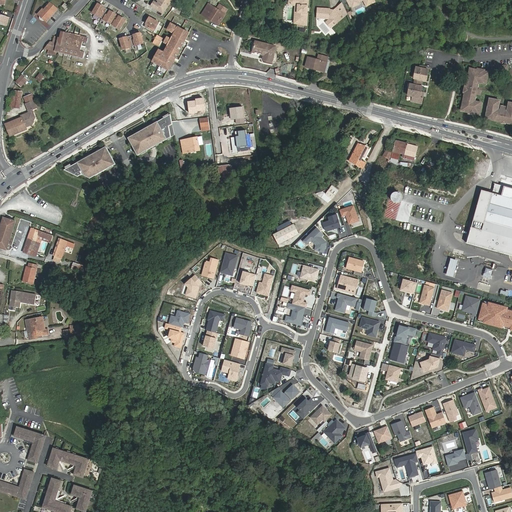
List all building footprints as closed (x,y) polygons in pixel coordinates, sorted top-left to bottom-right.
[(59,7),(53,0),(46,7),(44,6),(40,10),(41,11),(40,12),(40,14),(41,15),(42,16),(43,16),(45,16),(46,15),(49,18),(59,7)] [(163,13),(170,4),(163,0),(159,0),(159,2),(157,3),(155,7),(163,13)] [(299,22),(302,23),(307,24),(308,0),(289,0),(289,1),(293,2),(296,3),(298,3),(298,17),(299,19),(299,22)] [(289,1),(289,3),(295,5),(296,8),(295,21),(299,22),(299,19),(298,17),(298,3),(296,3),(293,2),(289,1)] [(181,7),(176,4),(170,11),(178,14),(181,7)] [(210,20),(211,18),(221,24),(230,10),(222,5),(220,7),(222,8),(221,9),(223,10),(222,12),(219,9),(210,4),(207,9),(209,11),(205,17),(210,20)] [(107,10),(98,5),(92,14),(99,17),(102,19),(107,10)] [(329,10),(317,9),(316,19),(328,20),(334,26),(341,19),(339,17),(342,15),(336,8),(332,12),(331,12),(329,10)] [(116,14),(107,10),(102,19),(108,22),(111,24),(116,14)] [(120,29),(126,19),(116,14),(111,24),(114,26),(120,29)] [(158,22),(149,16),(145,22),(143,25),(152,31),(158,22)] [(318,26),(326,35),(331,31),(323,22),(318,26)] [(187,34),(169,24),(166,31),(171,33),(173,35),(181,39),(185,38),(187,34)] [(88,38),(63,32),(62,38),(55,37),(53,42),(51,50),(83,58),(85,52),(80,50),(82,46),(83,41),(87,43),(88,38)] [(142,43),(139,33),(129,36),(132,46),(136,45),(142,43)] [(158,42),(157,43),(166,47),(162,54),(159,53),(159,54),(161,56),(160,58),(164,60),(165,58),(170,61),(165,70),(167,71),(173,59),(164,54),(168,49),(169,49),(172,44),(171,43),(174,37),(183,42),(185,38),(181,39),(173,35),(172,36),(168,43),(167,45),(166,46),(158,42)] [(129,36),(119,39),(122,49),(129,47),(132,46),(129,36)] [(173,59),(183,42),(174,37),(171,43),(172,44),(169,49),(168,49),(164,54),(173,59)] [(262,59),(273,62),(277,45),(255,40),(252,51),(263,54),(262,59)] [(53,42),(50,41),(44,48),(51,50),(53,42)] [(403,48),(397,51),(401,59),(407,56),(403,48)] [(170,61),(165,58),(164,60),(160,58),(161,56),(156,53),(151,62),(165,70),(170,61)] [(325,61),(328,62),(330,56),(320,54),(319,59),(308,56),(305,66),(322,71),(325,61)] [(420,69),(416,68),(414,79),(415,79),(414,85),(410,85),(408,96),(413,97),(412,102),(421,104),(423,99),(420,98),(421,92),(422,87),(421,87),(416,86),(417,83),(418,80),(423,81),(426,82),(428,71),(425,70),(423,69),(423,67),(420,67),(420,69)] [(477,72),(469,71),(465,89),(467,89),(466,95),(464,95),(461,109),(469,110),(469,109),(476,110),(475,112),(479,112),(481,100),(474,99),(473,103),(472,103),(475,84),(476,79),(477,80),(477,84),(484,85),(486,74),(483,73),(482,75),(476,74),(477,72)] [(45,76),(39,72),(36,77),(40,81),(45,76)] [(22,74),(15,81),(22,86),(28,78),(22,74)] [(9,107),(19,107),(20,91),(14,91),(14,96),(11,95),(9,107)] [(32,94),(24,97),(27,105),(35,101),(32,94)] [(488,102),(486,114),(489,114),(488,117),(503,120),(503,118),(505,119),(505,120),(511,121),(511,102),(508,102),(507,109),(511,110),(511,112),(493,108),(494,107),(498,108),(499,100),(492,99),(491,102),(488,102)] [(23,118),(6,125),(11,137),(28,130),(27,128),(33,125),(34,122),(32,116),(33,115),(34,113),(33,111),(38,109),(35,101),(27,105),(30,113),(22,116),(23,118)] [(243,107),(235,108),(236,109),(231,110),(232,116),(234,116),(234,120),(237,120),(237,124),(245,123),(243,107)] [(172,121),(170,111),(151,122),(152,124),(144,128),(144,126),(134,132),(135,133),(129,137),(138,153),(141,151),(140,149),(146,145),(147,148),(156,142),(155,140),(157,139),(158,141),(171,134),(169,123),(172,121)] [(269,129),(272,129),(273,116),(261,115),(260,133),(269,133),(269,129)] [(202,119),(203,127),(211,127),(210,118),(202,119)] [(245,131),(236,132),(236,137),(237,148),(239,148),(247,147),(246,135),(245,131)] [(256,150),(254,134),(246,135),(247,147),(239,148),(239,152),(256,150)] [(236,137),(231,138),(233,152),(239,152),(239,148),(237,148),(236,137)] [(197,138),(190,139),(191,142),(182,144),(184,154),(200,151),(197,138)] [(396,140),(393,151),(404,155),(404,157),(414,160),(417,147),(396,140)] [(349,161),(363,168),(366,162),(360,160),(367,147),(358,143),(349,161)] [(87,159),(68,171),(81,177),(85,175),(91,177),(97,174),(98,176),(110,169),(109,167),(115,163),(116,165),(119,164),(110,147),(101,153),(100,152),(94,155),(94,156),(88,160),(87,159)] [(391,153),(386,150),(383,156),(387,159),(391,153)] [(228,168),(220,169),(222,181),(230,180),(228,168)] [(493,194),(483,191),(468,244),(511,256),(511,188),(496,184),(496,185),(495,184),(494,187),(495,187),(493,194)] [(392,188),(390,190),(390,193),(390,195),(392,197),(394,198),(396,199),(399,198),(401,197),(402,195),(402,192),(402,190),(401,188),(398,187),(396,186),(394,187),(392,188)] [(324,195),(326,197),(331,200),(335,195),(329,190),(324,195)] [(295,203),(287,203),(288,216),(294,215),(294,211),(296,211),(295,203)] [(354,206),(340,210),(342,217),(346,215),(349,224),(359,221),(354,206)] [(337,214),(328,217),(329,221),(323,223),(325,231),(327,232),(341,227),(337,214)] [(15,222),(3,218),(0,229),(0,247),(7,250),(15,222)] [(292,224),(273,234),(278,243),(297,233),(292,224)] [(53,236),(32,228),(25,248),(34,251),(39,237),(42,238),(51,241),(53,236)] [(324,234),(317,228),(304,241),(307,244),(311,240),(316,245),(315,250),(323,252),(324,248),(325,249),(326,244),(325,241),(321,237),(324,234)] [(39,237),(34,251),(37,252),(42,238),(39,237)] [(75,245),(61,240),(55,256),(69,261),(75,245)] [(237,256),(225,253),(223,260),(228,261),(227,265),(222,264),(220,272),(224,273),(224,272),(230,274),(232,272),(237,256)] [(364,262),(349,257),(346,268),(354,270),(353,275),(362,277),(363,273),(361,272),(364,262)] [(218,260),(211,258),(210,263),(207,262),(206,263),(205,263),(202,275),(213,278),(214,272),(213,272),(214,269),(215,269),(218,260)] [(459,263),(451,261),(447,277),(454,279),(459,263)] [(82,271),(84,264),(74,262),(72,269),(82,271)] [(28,267),(27,266),(23,282),(33,284),(38,265),(29,263),(28,267)] [(319,270),(304,265),(300,277),(316,282),(317,277),(316,277),(317,274),(318,274),(319,270)] [(256,275),(243,271),(240,283),(245,284),(246,284),(248,284),(253,286),(256,275)] [(259,293),(268,296),(274,276),(265,274),(262,283),(259,282),(258,285),(261,286),(259,293)] [(201,282),(195,275),(185,284),(188,287),(186,294),(195,298),(197,290),(196,289),(199,287),(197,286),(201,282)] [(359,280),(341,275),(337,289),(347,291),(348,287),(356,290),(359,280)] [(417,283),(404,280),(401,290),(414,293),(417,283)] [(434,288),(425,285),(420,303),(430,306),(434,288)] [(311,291),(292,286),(291,291),(296,292),(292,304),(305,307),(306,308),(307,303),(303,302),(306,294),(310,295),(311,291)] [(453,293),(442,290),(437,308),(448,311),(453,293)] [(12,292),(11,307),(20,309),(21,304),(36,305),(37,295),(12,292)] [(357,298),(338,293),(337,297),(340,298),(339,301),(338,301),(336,310),(345,313),(347,305),(355,307),(357,298)] [(481,300),(466,296),(462,311),(473,313),(472,315),(476,316),(481,300)] [(377,301),(367,298),(364,310),(369,311),(368,315),(375,317),(376,313),(374,312),(377,301)] [(490,303),(485,301),(484,304),(483,304),(479,319),(480,319),(479,322),(484,323),(511,329),(511,309),(490,303)] [(288,303),(287,308),(294,309),(291,318),(287,316),(285,321),(300,325),(305,307),(292,304),(288,303)] [(171,316),(169,324),(182,327),(183,324),(181,323),(182,321),(184,322),(187,323),(190,314),(177,310),(176,317),(171,316)] [(225,315),(210,311),(207,320),(209,320),(208,323),(208,324),(208,326),(207,326),(206,330),(207,330),(215,333),(219,318),(224,319),(225,315)] [(251,322),(236,318),(234,327),(241,329),(240,334),(248,336),(251,326),(250,326),(251,322)] [(329,319),(326,331),(334,334),(335,328),(347,331),(349,323),(331,318),(330,319),(329,319)] [(363,318),(360,327),(369,329),(367,335),(376,337),(377,331),(376,331),(377,329),(378,329),(380,322),(363,318)] [(43,319),(27,322),(30,339),(43,336),(42,332),(45,331),(43,319)] [(397,338),(396,337),(394,342),(395,342),(405,345),(408,334),(415,336),(416,330),(400,325),(397,338)] [(79,327),(70,328),(70,331),(71,336),(71,340),(80,339),(79,327)] [(215,333),(207,330),(203,346),(213,348),(217,333),(215,333)] [(447,338),(430,333),(428,342),(435,344),(433,350),(439,351),(438,355),(440,356),(442,356),(447,338)] [(341,339),(334,338),(333,342),(330,340),(328,345),(330,345),(328,351),(339,354),(342,344),(340,343),(341,339)] [(248,342),(237,339),(232,355),(244,358),(248,342)] [(476,346),(455,340),(452,352),(464,356),(466,350),(474,352),(476,346)] [(373,345),(357,341),(355,350),(362,352),(360,358),(369,360),(373,345)] [(395,342),(390,360),(403,363),(408,346),(405,345),(395,342)] [(295,351),(282,348),(281,353),(284,353),(281,363),(291,366),(295,351)] [(207,355),(200,353),(198,358),(196,357),(195,360),(196,360),(195,363),(195,362),(193,368),(195,372),(205,375),(206,369),(208,369),(210,361),(206,360),(207,355)] [(438,355),(431,353),(430,360),(421,363),(423,369),(427,370),(437,367),(440,356),(438,355)] [(240,364),(225,359),(221,371),(229,373),(228,379),(236,381),(238,372),(238,370),(239,371),(239,369),(239,368),(240,364)] [(291,370),(281,367),(280,371),(273,369),(274,365),(267,363),(261,384),(268,386),(269,382),(274,384),(275,381),(280,382),(282,374),(289,376),(291,370)] [(367,368),(353,365),(350,375),(354,377),(361,379),(360,380),(365,381),(368,371),(366,371),(367,368)] [(401,368),(390,365),(386,379),(397,382),(401,368)] [(299,392),(292,384),(284,391),(285,392),(284,394),(281,391),(282,390),(279,387),(269,393),(280,404),(282,403),(284,406),(290,401),(289,400),(291,398),(292,399),(299,392)] [(482,389),(478,390),(485,409),(496,405),(489,387),(482,390),(482,389)] [(467,396),(461,398),(465,408),(470,406),(473,415),(482,411),(475,393),(471,394),(471,395),(468,396),(467,396)] [(304,419),(317,406),(314,402),(311,404),(309,401),(305,397),(296,405),(301,410),(304,413),(301,415),(304,419)] [(453,400),(443,404),(446,410),(447,410),(447,412),(447,413),(450,422),(457,420),(455,416),(459,415),(453,400)] [(331,415),(323,406),(311,418),(318,424),(323,420),(325,422),(331,415)] [(434,407),(426,410),(432,428),(446,422),(443,412),(438,414),(439,415),(437,416),(434,407)] [(426,421),(422,412),(409,417),(412,427),(426,421)] [(345,429),(337,420),(325,432),(335,443),(342,436),(340,434),(345,429)] [(402,421),(392,425),(396,435),(398,434),(401,441),(412,437),(410,431),(406,432),(402,421)] [(388,426),(375,431),(379,443),(392,438),(388,426)] [(16,427),(13,437),(33,443),(27,461),(36,464),(45,437),(16,427)] [(466,459),(467,461),(472,459),(471,453),(475,452),(475,451),(477,450),(474,441),(474,440),(478,438),(476,430),(463,433),(469,453),(465,454),(466,459)] [(366,435),(358,439),(361,447),(370,444),(373,453),(377,451),(372,438),(368,439),(366,435)] [(433,447),(416,452),(417,454),(418,458),(422,457),(424,465),(433,462),(433,464),(437,463),(433,447)] [(51,449),(45,466),(54,469),(57,461),(74,466),(71,475),(80,478),(86,460),(51,449)] [(457,461),(466,459),(465,454),(464,449),(454,452),(455,454),(446,456),(448,466),(458,464),(457,461)] [(418,458),(417,454),(395,460),(397,467),(406,465),(410,477),(416,475),(415,474),(418,474),(415,462),(419,461),(418,458)] [(390,469),(376,472),(377,477),(380,477),(384,492),(400,487),(402,483),(397,480),(393,481),(390,469)] [(19,488),(0,482),(0,491),(24,499),(32,473),(24,470),(19,488)] [(501,486),(497,470),(485,473),(487,479),(488,480),(488,481),(487,481),(490,490),(495,488),(501,486)] [(60,482),(50,479),(41,508),(52,511),(68,511),(70,508),(53,502),(60,482)] [(73,486),(70,495),(79,498),(75,510),(81,511),(84,511),(91,492),(73,486)] [(501,486),(495,488),(496,492),(492,493),(494,502),(511,497),(511,492),(511,488),(502,490),(501,486)] [(455,493),(449,495),(453,509),(467,505),(463,491),(459,492),(460,493),(455,494),(455,493)] [(440,511),(441,502),(430,501),(430,511),(440,511)] [(402,503),(382,504),(382,511),(388,511),(402,511),(403,510),(401,510),(401,507),(402,507),(402,503)]
